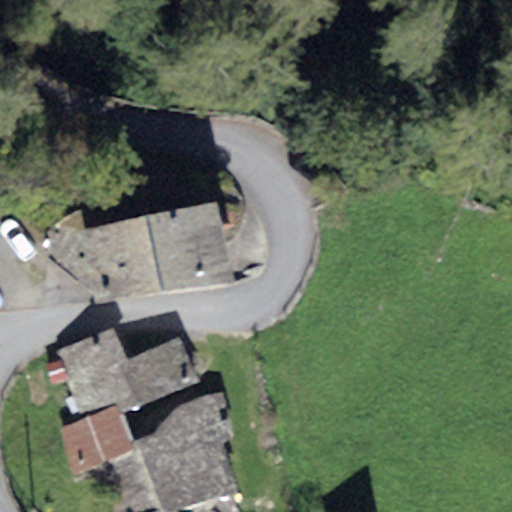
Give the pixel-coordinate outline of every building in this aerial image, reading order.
[(220,205),(83,232),(98,304),(239,276),(220,205)] [(61,353),(89,421),(118,409),(122,417),(151,406),(131,363),(117,331),(61,353)] [(131,363),(151,406),(199,384),(180,341),(131,363)] [(179,511),(181,511),(239,494),(225,445),(234,441),(214,396),(182,408),(155,434),(131,443),(135,452),(97,467),(113,511),(164,511),(169,510),(169,511),(179,511)] [(89,421),(63,431),(79,473),(97,467),(135,452),(131,443),(122,417),(118,409),(89,421)]
